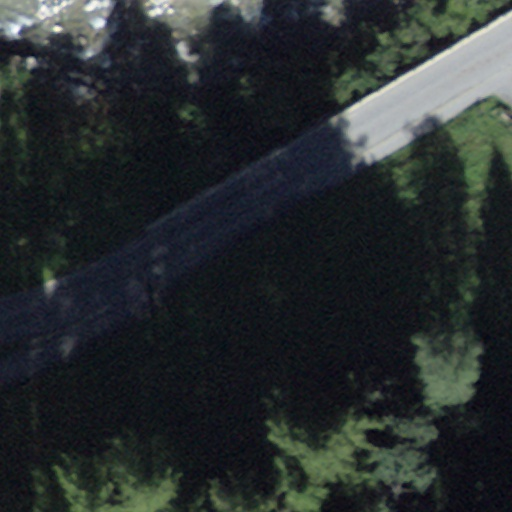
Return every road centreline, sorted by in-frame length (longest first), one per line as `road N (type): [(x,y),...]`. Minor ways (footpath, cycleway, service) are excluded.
road 1 (tertiary): [(124,285),(511,56)]
road 2 (residential): [(124,285),(0,349)]
road 3 (tertiary): [(0,319),(124,285)]
